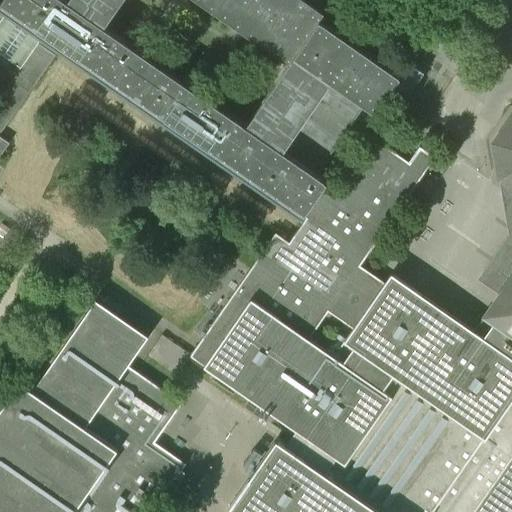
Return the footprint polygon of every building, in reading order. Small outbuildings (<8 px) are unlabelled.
[(66,0),(2,0),(0,3),(0,8),(42,38),(39,44),(54,54),(58,49),(301,216),(323,184),(327,179),(318,173),(246,124),(104,26),(66,0)] [(66,0),(104,26),(121,0),(66,0)] [(323,12),(305,0),(197,0),(288,62),(319,18),(323,12)] [(288,62),(246,124),(318,173),(366,104),(373,109),(374,109),(375,110),(400,75),(398,74),(398,73),(321,19),(321,20),(319,18),(288,62)] [(39,44),(0,99),(0,133),(54,54),(39,44)] [(511,120),(497,142),(503,176),(501,179),(502,188),(510,194),(511,204),(511,238),(486,277),(503,288),(511,275),(511,120)] [(0,137),(0,154),(8,143),(0,137)] [(511,511),(511,275),(503,288),(475,328),(394,273),(388,281),(362,264),(436,156),(419,145),(408,161),(380,142),(342,197),(323,184),(303,214),(306,216),(289,242),(275,232),(190,355),(296,429),(287,442),(277,436),(230,504),(241,511),(511,511)] [(95,300),(33,390),(21,381),(10,396),(0,388),(0,511),(150,511),(184,463),(153,442),(181,402),(127,365),(147,336),(95,300)]
